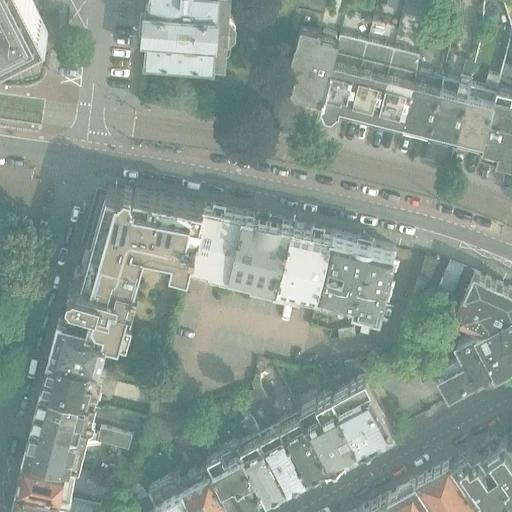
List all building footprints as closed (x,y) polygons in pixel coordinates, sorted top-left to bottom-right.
[(0,0),(0,52),(48,27),(34,0),(0,0)] [(236,27),(236,19),(229,13),(229,0),(150,0),(150,5),(146,4),(146,7),(144,29),(144,31),(148,32),(146,54),(146,57),(149,58),(149,57),(211,62),(211,63),(215,63),(215,59),(214,59),(215,54),(225,54),(227,33),(236,27)] [(335,47),(337,41),(334,40),(333,35),(328,33),(323,37),(319,36),(321,28),(319,28),(323,13),(326,13),(327,0),(297,0),(289,32),(290,32),(289,35),(295,36),(296,33),(299,34),(287,76),(286,78),(294,80),(292,85),(295,90),(303,92),(303,94),(305,100),(320,104),(335,47)] [(404,0),(402,11),(426,16),(429,0),(404,0)] [(481,146),(496,86),(500,74),(504,60),(510,37),(498,33),(485,85),(475,83),(470,82),(455,140),(457,139),(459,145),(466,147),(471,142),(472,144),(481,146)] [(348,113),(363,54),(367,38),(361,37),(358,52),(335,47),(320,104),(323,105),(325,112),(332,113),(337,109),(338,111),(348,113)] [(375,120),(389,61),(363,54),(348,113),(350,112),(352,118),(359,120),(364,116),(365,117),(375,120)] [(455,140),(470,82),(470,78),(472,72),(475,61),(465,58),(462,71),(461,71),(459,78),(443,74),(428,133),(430,132),(432,139),(439,140),(444,136),(446,137),(455,140)] [(401,126),(416,68),(389,61),(375,120),(377,119),(379,125),(386,127),(391,122),(392,124),(401,126)] [(428,133),(443,74),(416,68),(401,126),(403,126),(406,132),(413,134),(417,129),(419,131),(428,133)] [(511,102),(510,102),(511,94),(511,90),(496,86),(481,146),(481,147),(480,152),(480,153),(481,153),(481,154),(495,158),(495,157),(496,157),(495,159),(496,159),(511,163),(511,102)] [(135,275),(141,247),(173,255),(172,261),(188,265),(189,259),(204,202),(136,188),(135,188),(135,189),(121,185),(120,188),(118,188),(117,189),(108,186),(106,191),(102,190),(82,260),(76,258),(67,290),(94,298),(87,321),(117,329),(128,332),(133,311),(126,309),(129,296),(132,296),(137,276),(135,275)] [(278,282),(293,221),(281,218),(281,217),(279,217),(270,215),(268,214),(268,215),(259,213),(259,212),(257,212),(256,212),(256,213),(245,210),(244,211),(225,206),(223,206),(213,203),(213,204),(204,202),(189,259),(210,264),(209,265),(230,270),(252,275),(252,277),(275,281),(278,282)] [(318,288),(332,230),(324,228),(322,227),(322,228),(314,226),(312,225),(312,226),(293,221),(278,282),(299,286),(299,284),(315,288),(314,292),(317,293),(318,288)] [(385,287),(390,271),(390,268),(395,246),(372,240),(372,239),(357,236),(356,236),(332,230),(318,288),(358,297),(357,303),(366,306),(364,313),(370,314),(372,307),(380,308),(385,287)] [(428,280),(438,257),(426,253),(420,276),(428,280)] [(511,313),(511,286),(500,281),(497,280),(475,270),(474,272),(475,272),(450,325),(455,328),(460,325),(472,331),(500,313),(509,317),(511,313)] [(511,361),(511,313),(509,317),(500,313),(472,331),(456,342),(462,353),(461,354),(440,364),(445,373),(440,376),(450,393),(477,379),(496,369),(496,370),(511,361)] [(99,368),(110,329),(117,331),(117,329),(87,321),(87,324),(61,317),(61,316),(59,316),(59,318),(56,331),(55,331),(53,340),(50,354),(49,353),(49,356),(50,356),(99,368)] [(353,326),(338,328),(339,336),(355,334),(353,326)] [(433,362),(441,358),(452,352),(447,343),(408,348),(377,356),(380,369),(414,363),(422,378),(438,370),(433,362)] [(99,387),(104,369),(99,368),(50,356),(45,375),(44,375),(41,388),(96,402),(97,395),(99,387)] [(395,427),(366,373),(358,358),(345,360),(348,366),(349,367),(352,365),(360,367),(362,370),(357,373),(358,375),(333,389),(360,445),(361,445),(379,436),(378,435),(395,427)] [(360,445),(333,389),(319,363),(313,364),(327,392),(298,407),(299,408),(328,462),(328,463),(346,453),(360,445)] [(270,399),(263,383),(257,385),(255,381),(253,381),(238,387),(247,403),(250,409),(270,399)] [(90,426),(96,402),(41,388),(37,401),(38,401),(33,419),(80,432),(129,444),(132,430),(99,422),(97,429),(90,426)] [(288,484),(261,432),(250,409),(247,403),(238,408),(245,420),(246,420),(252,433),(239,440),(268,494),(288,484)] [(196,423),(221,413),(218,404),(192,414),(196,423)] [(328,462),(299,408),(280,419),(281,421),(296,450),(308,473),(328,462)] [(72,464),(80,432),(33,419),(28,441),(27,441),(24,455),(73,467),(73,464),(72,464)] [(308,473),(296,450),(281,421),(261,432),(288,484),(308,473)] [(502,511),(511,505),(511,438),(508,434),(507,432),(499,438),(496,435),(493,436),(488,438),(486,439),(482,443),(479,448),(472,452),(470,449),(466,450),(461,452),(459,454),(454,458),(453,461),(487,511),(488,511),(502,511)] [(268,494),(239,440),(237,437),(221,445),(219,440),(205,446),(238,511),(268,495),(268,494)] [(74,477),(65,474),(66,468),(73,470),(73,467),(24,455),(21,466),(17,484),(71,495),(74,477)] [(485,511),(487,511),(453,461),(451,458),(416,477),(439,511),(485,511)] [(182,466),(179,460),(172,463),(175,469),(182,466)] [(233,511),(211,469),(184,483),(198,511),(233,511)] [(198,511),(184,483),(177,472),(150,486),(153,492),(152,492),(162,511),(198,511)] [(439,511),(416,477),(389,491),(402,511),(439,511)] [(67,511),(71,495),(17,484),(13,504),(12,504),(11,511),(67,511)] [(402,511),(389,491),(350,511),(402,511)] [(162,511),(152,492),(133,502),(132,504),(130,503),(130,505),(119,504),(118,511),(162,511)] [(116,511),(118,504),(109,502),(106,511),(116,511)]
